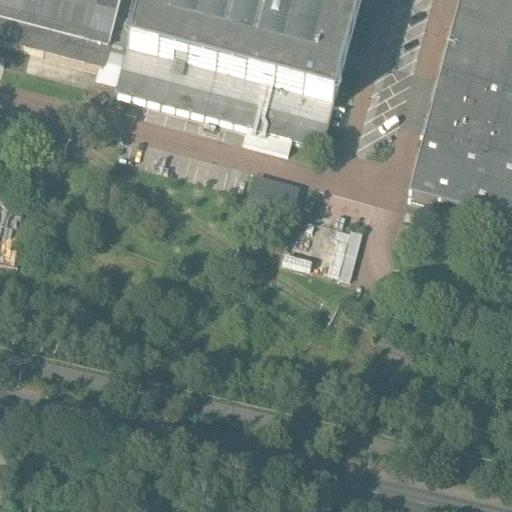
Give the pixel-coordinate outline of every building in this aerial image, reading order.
[(0,0),(0,46),(103,73),(106,61),(125,66),(142,0),(0,0)] [(115,99),(247,134),(243,148),(287,159),(291,146),(321,154),(361,0),(142,0),(125,66),(115,99)] [(511,0),(460,0),(407,203),(509,230),(511,230),(511,0)] [(298,192),(254,180),(244,217),(288,229),(298,192)] [(511,259),(510,259),(511,251),(511,230),(509,230),(500,265),(511,268),(511,259)] [(349,237),(336,234),(334,243),(335,243),(327,276),(338,279),(349,237)] [(311,266),(284,259),(282,265),(309,272),(311,266)]
